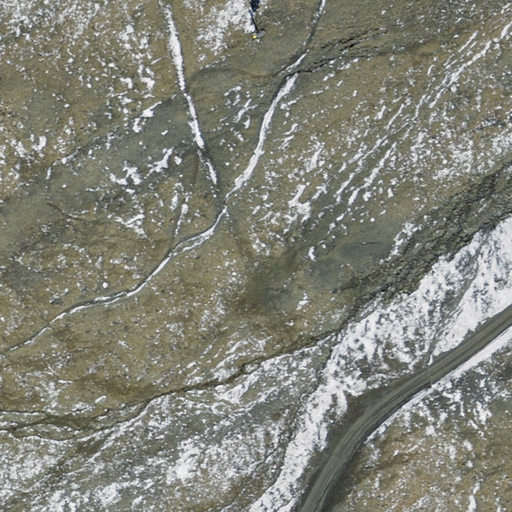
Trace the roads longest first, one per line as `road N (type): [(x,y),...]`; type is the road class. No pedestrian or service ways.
road 1 (track): [(253,278),(222,218),(159,0)]
road 2 (track): [(306,511),(332,467),(416,386),(511,314)]
